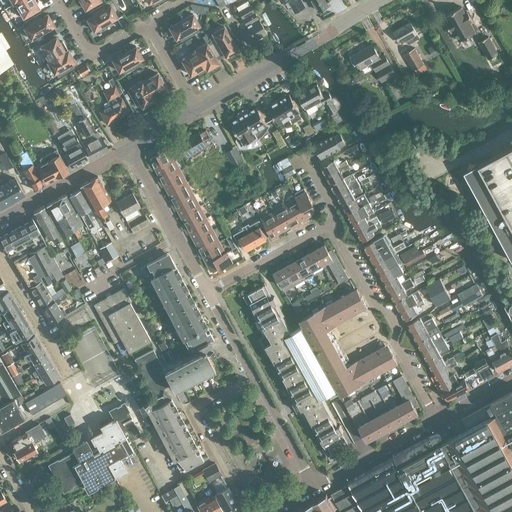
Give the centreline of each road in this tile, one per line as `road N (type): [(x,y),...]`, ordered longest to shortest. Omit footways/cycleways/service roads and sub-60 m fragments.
road 1 (residential): [(333,220),(372,304),(398,324),(393,340),(437,418)]
road 2 (residential): [(253,375),(192,407),(251,511)]
road 3 (residential): [(194,109),(336,28)]
road 4 (residential): [(206,290),(130,146)]
road 5 (residential): [(0,219),(130,146)]
road 6 (residential): [(71,389),(0,262)]
road 7 (residential): [(206,290),(333,220)]
road 8 (residential): [(312,487),(437,418)]
road 9 (residential): [(147,25),(91,56),(58,0)]
road 10 (residential): [(312,487),(253,375)]
